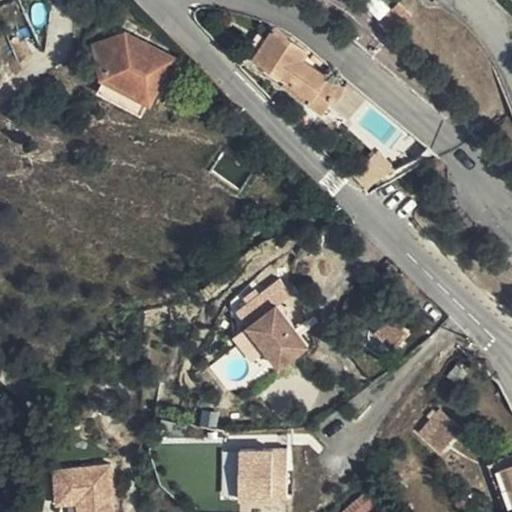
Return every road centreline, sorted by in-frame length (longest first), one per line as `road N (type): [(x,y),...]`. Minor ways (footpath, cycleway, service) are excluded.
road 1 (residential): [(511,358),(156,0)]
road 2 (residential): [(511,215),(368,72),(247,0)]
